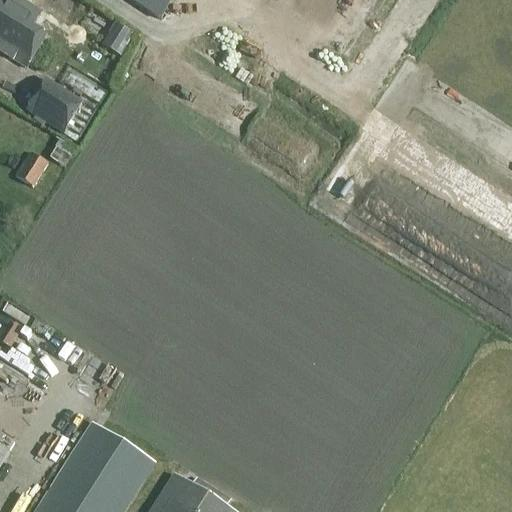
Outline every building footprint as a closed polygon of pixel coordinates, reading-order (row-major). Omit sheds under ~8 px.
[(85,0),(85,1),(104,10),(118,13),(124,0),(85,0)] [(0,50),(17,61),(28,68),(46,39),(12,18),(0,10),(0,50)] [(115,25),(102,46),(121,58),(134,37),(115,25)] [(92,67),(104,47),(81,34),(70,53),(92,67)] [(44,82),(27,109),(65,133),(82,106),(44,82)] [(256,200),(282,161),(211,113),(202,126),(199,125),(192,135),(243,168),(232,184),(256,200)] [(34,189),(49,166),(31,154),(16,177),(34,189)] [(127,511),(156,466),(91,425),(35,511),(127,511)] [(0,470),(10,454),(0,448),(0,470)] [(197,480),(192,487),(175,476),(152,511),(232,511),(226,508),(230,502),(197,480)]
